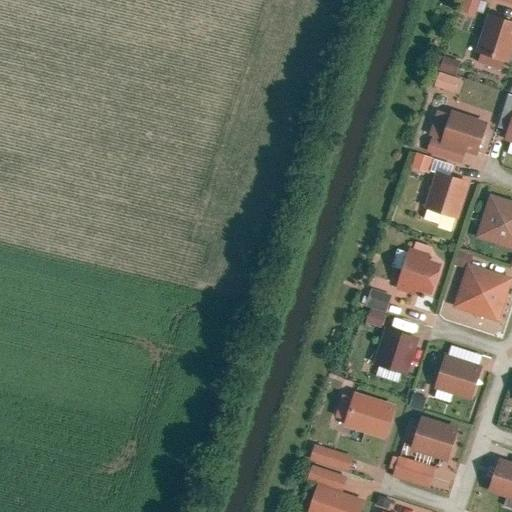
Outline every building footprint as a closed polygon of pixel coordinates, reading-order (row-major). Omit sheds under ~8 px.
[(465,0),(462,12),(474,15),(478,0),(465,0)] [(511,40),(511,25),(488,17),(474,59),(502,69),(511,40)] [(435,88),(454,92),(461,61),(442,56),(435,88)] [(484,123),(449,113),(440,147),(475,156),(484,123)] [(466,184),(437,174),(423,218),(438,223),(441,213),(455,217),(466,184)] [(511,207),(492,203),(484,237),(511,243),(511,207)] [(440,268),(405,259),(396,292),(431,301),(440,268)] [(504,278),(469,270),(461,304),(496,312),(504,278)] [(371,288),(365,306),(386,313),(392,295),(371,288)] [(381,328),(386,314),(370,309),(366,323),(381,328)] [(415,346),(381,334),(370,367),(404,379),(415,346)] [(474,368),(439,360),(432,394),(467,401),(474,368)] [(392,405),(358,394),(347,427),(381,438),(392,405)] [(342,425),(348,405),(339,403),(333,422),(342,425)] [(457,429),(422,420),(413,454),(448,463),(457,429)] [(314,444),(309,460),(348,471),(353,455),(314,444)] [(511,464),(498,461),(488,494),(511,500),(511,464)] [(352,511),(356,500),(322,488),(314,511),(352,511)]
